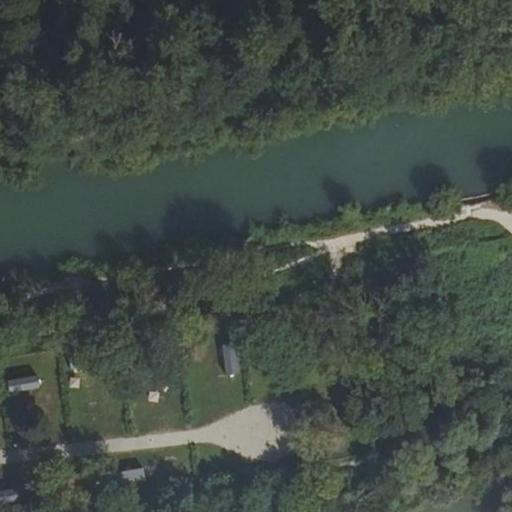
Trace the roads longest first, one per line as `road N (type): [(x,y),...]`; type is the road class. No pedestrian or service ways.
road 1 (track): [(469,215),(0,298)]
road 2 (track): [(490,345),(469,215)]
